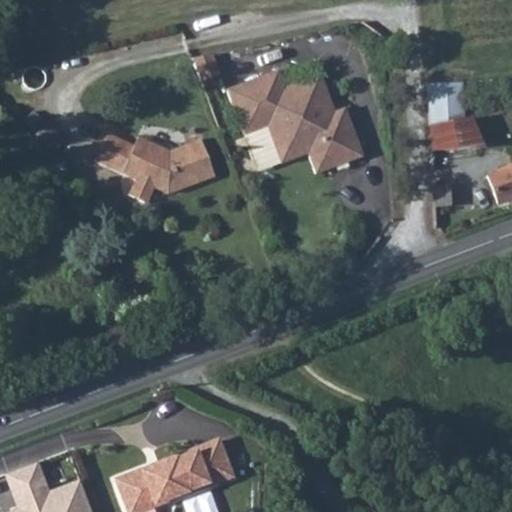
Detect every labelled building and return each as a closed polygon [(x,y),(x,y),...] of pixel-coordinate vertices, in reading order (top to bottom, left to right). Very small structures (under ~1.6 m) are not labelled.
[(217,75),(209,54),(189,59),(198,81),(217,75)] [(238,134),(261,125),(275,162),(303,152),(311,172),(358,155),(340,108),(330,112),(314,72),(279,86),(272,70),(222,90),(238,134)] [(429,151),(465,150),(464,118),(461,118),(459,85),(425,86),(429,151)] [(133,180),(126,196),(144,204),(151,188),(165,195),(211,177),(197,140),(166,152),(132,137),(128,146),(103,135),(92,162),(133,180)] [(494,198),(496,202),(511,196),(511,164),(485,176),(494,198)] [(465,183),(474,205),(494,198),(485,176),(465,183)] [(430,206),(447,206),(446,185),(429,186),(430,206)] [(115,479),(128,511),(171,495),(171,496),(229,474),(215,439),(160,460),(161,461),(115,479)] [(90,511),(79,478),(47,491),(35,461),(1,475),(14,508),(2,511),(90,511)]
